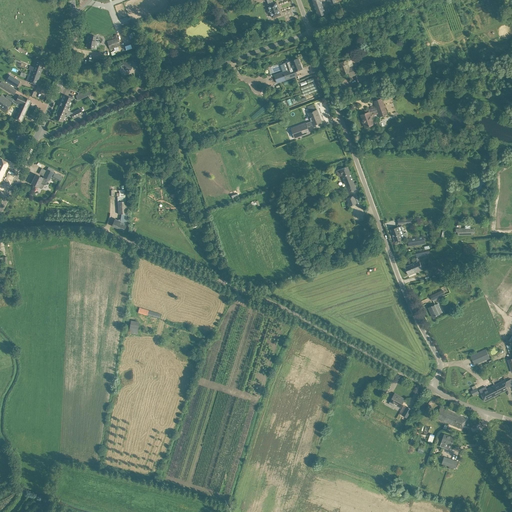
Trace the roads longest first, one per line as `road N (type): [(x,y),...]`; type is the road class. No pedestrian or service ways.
road 1 (unclassified): [(432,389),(266,300),(116,233),(0,232)]
road 2 (tertiary): [(432,389),(433,350),(309,33)]
road 3 (unclassified): [(38,133),(309,33)]
road 4 (track): [(223,280),(157,87)]
road 5 (tertiary): [(38,133),(69,60),(74,12)]
